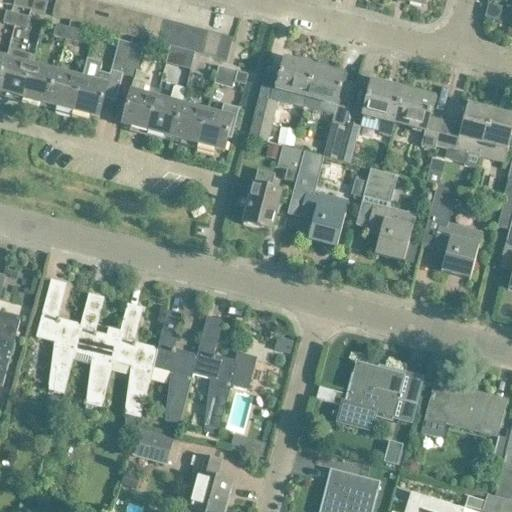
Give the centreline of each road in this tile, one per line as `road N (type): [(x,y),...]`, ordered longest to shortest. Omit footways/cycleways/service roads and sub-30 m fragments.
road 1 (residential): [(323,309),(0,223)]
road 2 (residential): [(454,55),(237,0)]
road 3 (residential): [(267,511),(323,309)]
road 4 (residential): [(511,355),(323,309)]
